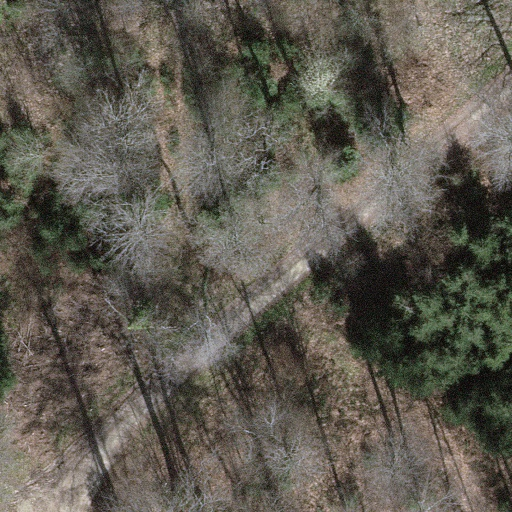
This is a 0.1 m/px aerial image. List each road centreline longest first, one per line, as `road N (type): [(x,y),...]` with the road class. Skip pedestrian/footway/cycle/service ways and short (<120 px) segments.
road 1 (track): [(201,348),(511,97)]
road 2 (track): [(201,348),(89,466),(74,511)]
